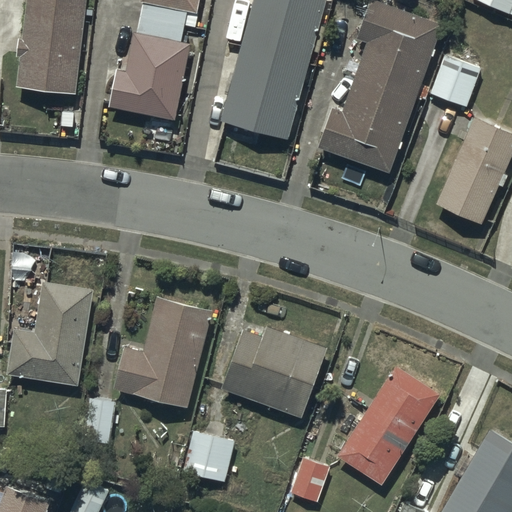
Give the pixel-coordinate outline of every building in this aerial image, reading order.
[(75,99),(85,0),(24,0),(20,43),(18,43),(16,60),(18,60),(14,93),(75,99)] [(198,0),(141,0),(140,5),(143,6),(137,37),(131,36),(123,75),(115,73),(108,110),(174,123),(188,48),(180,46),(186,15),(195,17),(198,0)] [(288,146),(324,0),(254,0),(221,129),(288,146)] [(511,0),(470,0),(469,3),(511,20),(511,0)] [(440,30),(369,4),(354,43),(367,47),(342,116),(331,112),(316,153),(386,178),(440,30)] [(479,71),(445,58),(430,98),(465,110),(479,71)] [(511,159),(511,139),(473,121),(434,208),(481,229),(511,159)] [(76,390),(91,295),(41,287),(34,336),(13,333),(5,379),(76,390)] [(156,303),(142,357),(123,352),(113,393),(186,411),(210,316),(156,303)] [(300,423),(325,352),(266,331),(262,341),(241,334),(220,394),(300,423)] [(108,448),(114,405),(89,402),(82,444),(108,448)] [(511,511),(511,439),(490,427),(441,511),(511,511)] [(223,485),(233,444),(193,434),(183,475),(223,485)] [(97,511),(106,494),(85,484),(71,511),(97,511)] [(0,489),(0,511),(46,511),(49,505),(8,489),(7,492),(0,489)]
